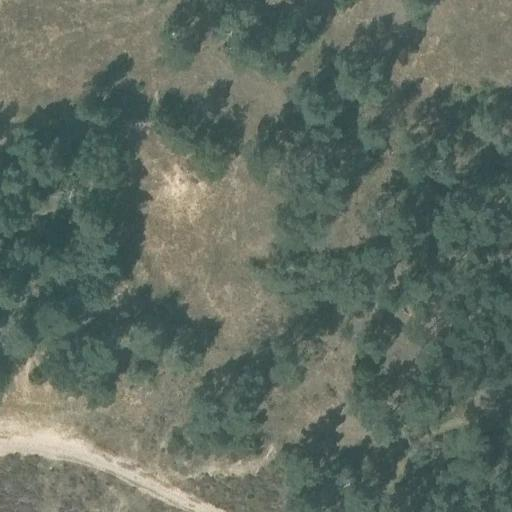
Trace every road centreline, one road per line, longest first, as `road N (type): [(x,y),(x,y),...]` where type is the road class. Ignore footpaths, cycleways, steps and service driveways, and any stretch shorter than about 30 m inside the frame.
road 1 (track): [(0,443),(24,440),(187,511)]
road 2 (track): [(368,511),(380,483),(432,423),(511,390)]
